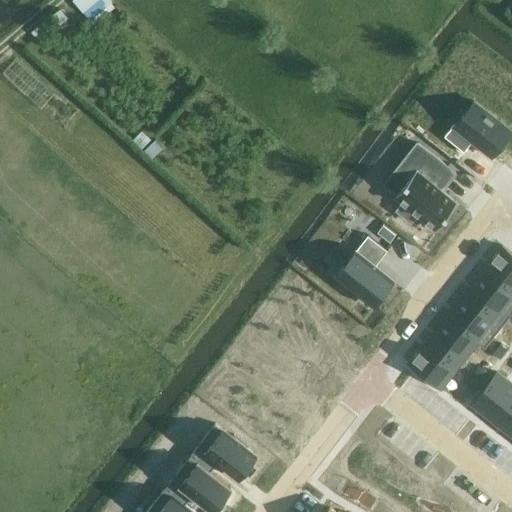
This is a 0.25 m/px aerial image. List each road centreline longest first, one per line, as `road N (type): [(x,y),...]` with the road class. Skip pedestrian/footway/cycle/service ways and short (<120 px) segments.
road 1 (residential): [(511,223),(492,208),(365,383)]
road 2 (residential): [(511,496),(365,383)]
road 3 (residential): [(365,383),(267,511)]
